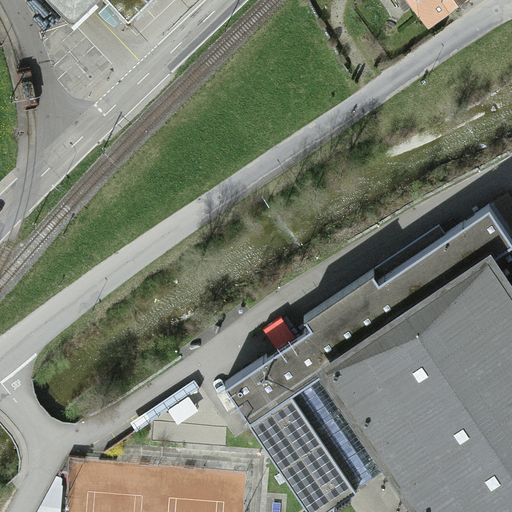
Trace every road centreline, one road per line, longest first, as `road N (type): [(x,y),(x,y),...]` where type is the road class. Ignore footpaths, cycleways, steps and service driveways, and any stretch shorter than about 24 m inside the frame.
road 1 (unclassified): [(511,3),(478,19),(0,360)]
road 2 (track): [(511,164),(471,181),(54,452)]
road 3 (secondary): [(0,218),(226,0)]
